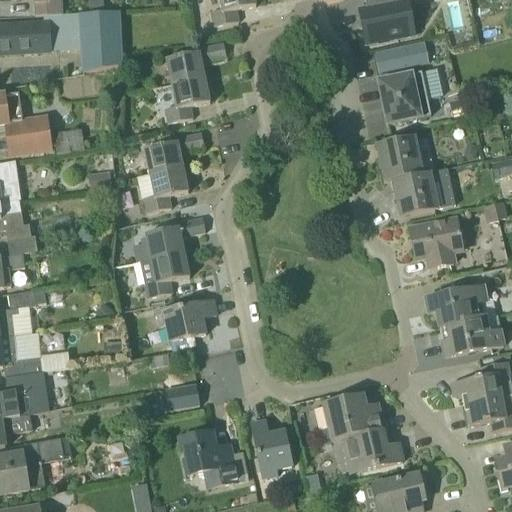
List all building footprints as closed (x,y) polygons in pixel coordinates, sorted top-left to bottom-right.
[(61,16),(60,0),(30,0),(31,1),(35,1),(36,19),(43,18),(61,17),(61,16)] [(103,0),(89,0),(90,14),(104,14),(103,0)] [(253,0),(218,0),(220,7),(222,13),(211,16),(214,30),(238,25),(236,13),(256,9),(253,0)] [(363,0),(365,8),(353,11),(361,49),(411,37),(403,5),(423,0),(363,0)] [(82,74),(123,67),(120,16),(120,13),(104,14),(78,15),(78,17),(82,74)] [(49,25),(51,48),(80,47),(78,15),(70,16),(61,16),(61,17),(43,18),(43,25),(49,25)] [(51,48),(49,25),(43,25),(0,28),(0,56),(52,52),(51,48)] [(428,66),(423,46),(376,56),(380,76),(428,66)] [(166,63),(171,88),(205,81),(201,66),(226,61),(223,47),(197,52),(198,56),(166,63)] [(387,127),(431,118),(421,75),(378,84),(387,127)] [(205,81),(171,88),(176,110),(165,112),(168,127),(193,122),(190,110),(210,106),(205,81)] [(23,117),(22,104),(21,96),(0,98),(0,127),(5,127),(9,159),(52,153),(47,118),(24,122),(23,117)] [(454,122),(471,118),(468,102),(451,105),(454,122)] [(53,135),(56,157),(84,152),(81,132),(53,135)] [(144,153),(149,178),(183,171),(180,156),(204,150),(201,137),(176,142),(177,146),(144,153)] [(384,185),(391,184),(423,177),(415,141),(376,149),(384,185)] [(475,160),(478,152),(477,148),(471,147),(467,148),(465,157),(466,161),(471,162),(475,160)] [(114,160),(122,159),(126,154),(125,148),(113,150),(114,160)] [(511,179),(511,161),(489,167),(493,184),(511,179)] [(183,171),(149,178),(154,200),(143,202),(146,216),(171,212),(168,200),(188,196),(183,171)] [(399,220),(438,211),(455,208),(448,172),(423,177),(391,184),(399,220)] [(111,190),(110,175),(90,177),(89,186),(92,192),(111,190)] [(0,187),(0,222),(0,224),(20,221),(19,216),(21,216),(20,204),(21,203),(19,184),(0,187)] [(503,206),(482,211),(486,226),(508,221),(503,206)] [(0,234),(5,233),(7,245),(31,241),(29,228),(23,229),(21,216),(19,216),(20,221),(0,224),(0,222),(0,234)] [(145,238),(151,263),(184,256),(181,241),(205,236),(202,222),(177,226),(178,231),(145,238)] [(429,272),(453,267),(451,256),(462,253),(456,224),(409,233),(415,262),(427,260),(429,272)] [(9,260),(0,261),(0,291),(11,290),(8,273),(24,270),(22,257),(37,255),(35,240),(31,241),(7,245),(9,260)] [(140,265),(147,302),(172,296),(170,285),(189,281),(184,256),(151,263),(140,265)] [(439,331),(447,329),(477,322),(474,307),(486,305),(483,290),(425,302),(428,316),(436,315),(439,331)] [(0,341),(31,337),(28,311),(36,310),(35,308),(46,307),(44,292),(7,298),(9,313),(0,313),(0,341)] [(114,314),(102,304),(94,313),(106,324),(106,323),(114,315),(114,314)] [(202,321),(216,318),(213,304),(157,316),(160,330),(166,329),(170,345),(205,337),(202,321)] [(485,320),(477,322),(447,329),(450,344),(442,346),(445,360),(503,349),(500,334),(488,336),(485,320)] [(0,371),(3,371),(5,381),(69,370),(68,355),(40,358),(37,336),(31,337),(0,341),(0,371)] [(189,341),(171,345),(173,354),(191,351),(189,341)] [(125,360),(125,346),(111,346),(111,360),(125,360)] [(168,356),(148,360),(150,371),(170,368),(168,356)] [(452,397),(457,401),(462,400),(464,407),(501,400),(498,381),(509,379),(507,365),(479,371),(481,381),(450,387),(452,397)] [(0,424),(27,419),(23,395),(44,392),(44,388),(71,384),(69,370),(5,381),(8,396),(0,397),(0,424)] [(195,387),(164,392),(168,414),(199,409),(195,387)] [(492,436),(511,431),(511,398),(501,400),(464,407),(468,430),(490,426),(492,436)] [(332,444),(342,442),(382,432),(377,409),(365,412),(363,400),(324,409),(332,444)] [(0,452),(5,452),(3,439),(47,431),(44,415),(27,419),(0,424),(0,452)] [(275,473),(291,470),(284,434),(268,438),(265,424),(251,427),(263,482),(277,479),(275,473)] [(382,432),(342,442),(348,468),(360,465),(362,474),(403,464),(398,447),(386,450),(382,432)] [(180,442),(188,478),(204,475),(207,491),(238,485),(232,457),(216,460),(211,435),(180,442)] [(41,467),(64,463),(71,462),(68,441),(37,446),(38,454),(0,460),(0,497),(45,490),(41,467)] [(507,461),(498,464),(495,464),(499,482),(497,482),(500,495),(507,493),(507,491),(511,489),(511,446),(504,449),(507,461)] [(366,511),(372,511),(377,511),(376,511),(415,511),(414,506),(424,503),(418,477),(371,488),(362,490),(366,511)] [(314,478),(306,479),(309,493),(317,491),(314,478)]
